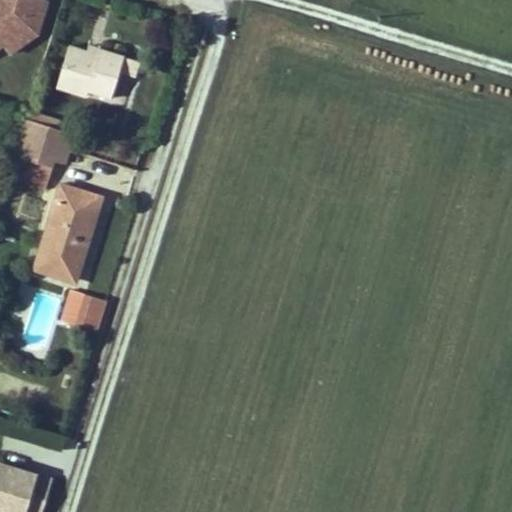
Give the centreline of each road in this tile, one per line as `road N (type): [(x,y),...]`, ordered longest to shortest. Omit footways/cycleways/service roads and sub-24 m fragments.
road 1 (unclassified): [(211,0),(61,511)]
road 2 (unclassified): [(511,66),(283,0)]
